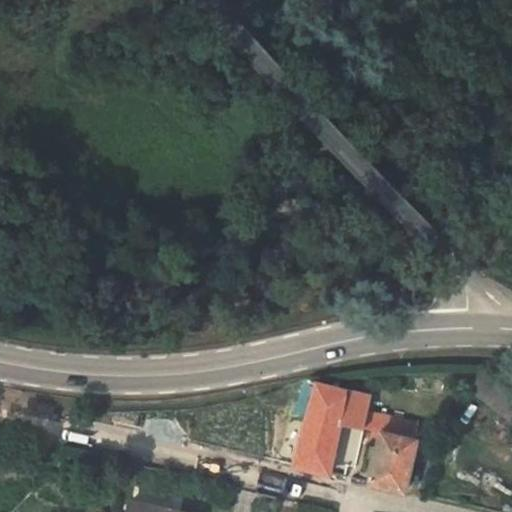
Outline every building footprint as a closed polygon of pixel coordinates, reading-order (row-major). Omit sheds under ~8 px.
[(468,387),(493,406),(509,386),(484,366),(468,387)] [(329,473),(340,421),(364,426),(364,425),(367,411),(371,394),(317,381),(294,464),(329,473)] [(511,388),(509,386),(493,406),(511,421),(511,388)] [(381,429),(417,437),(420,423),(367,411),(364,425),(381,429)] [(417,437),(381,429),(369,482),(405,490),(417,437)] [(175,511),(131,501),(128,511),(175,511)]
